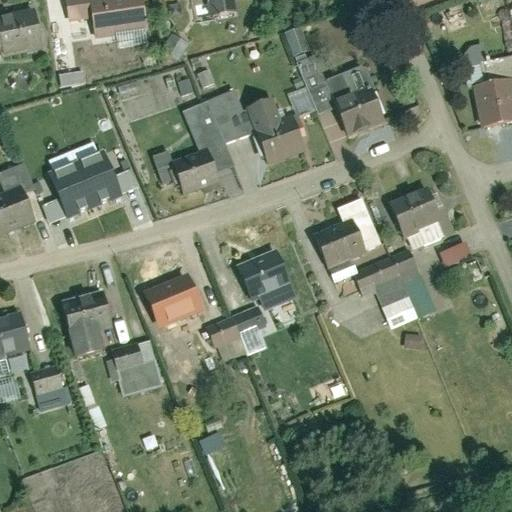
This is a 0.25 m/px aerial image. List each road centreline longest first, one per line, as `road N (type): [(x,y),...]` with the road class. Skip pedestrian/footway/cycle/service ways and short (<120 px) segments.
road 1 (residential): [(0,269),(227,210),(441,128)]
road 2 (residential): [(389,0),(441,128)]
road 3 (residential): [(464,181),(511,301)]
